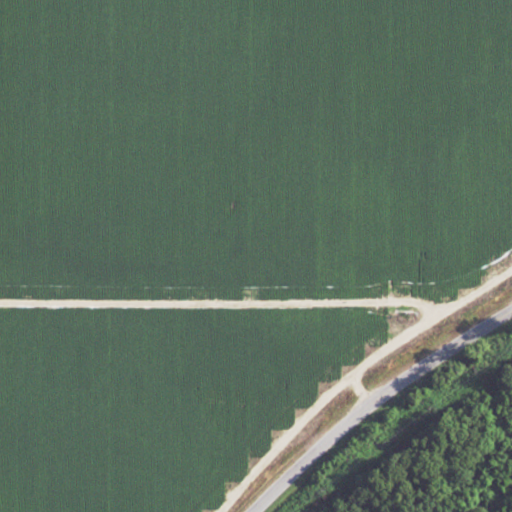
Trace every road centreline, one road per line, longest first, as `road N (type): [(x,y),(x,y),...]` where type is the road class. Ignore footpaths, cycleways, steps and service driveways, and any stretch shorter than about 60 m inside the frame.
road 1 (track): [(258,0),(199,244),(193,314),(210,335),(322,372),(368,407)]
road 2 (residential): [(511,308),(380,396),(252,511)]
